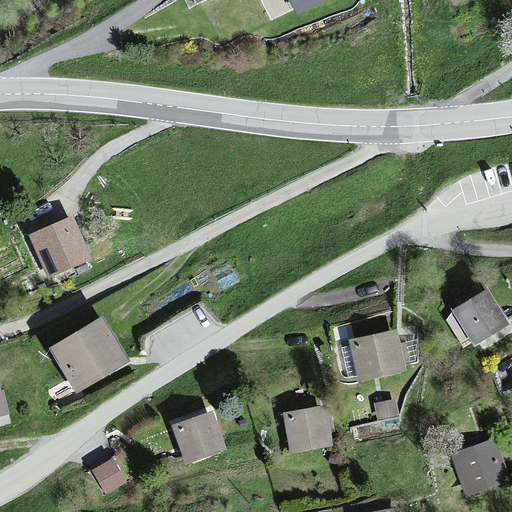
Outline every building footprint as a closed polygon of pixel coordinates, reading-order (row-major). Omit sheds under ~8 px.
[(286,0),(296,19),(336,0),(286,0)] [(71,219),(30,236),(48,279),(89,262),(71,219)] [(486,294),(451,314),(473,350),(507,329),(486,294)] [(102,320),(48,352),(75,397),(129,365),(102,320)] [(394,330),(349,341),(361,386),(406,374),(394,330)] [(396,403),(377,407),(380,420),(399,416),(396,403)] [(325,407),(284,416),(293,459),(334,450),(325,407)] [(213,413),(172,428),(187,469),(228,454),(213,413)] [(511,477),(497,439),(451,458),(469,503),(511,485),(511,477)] [(116,460),(94,472),(108,499),(130,487),(116,460)]
